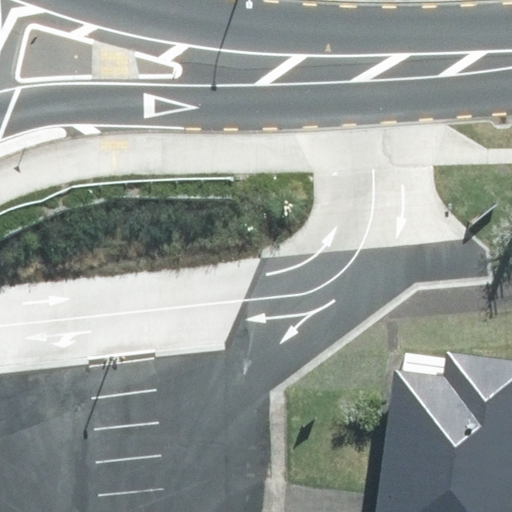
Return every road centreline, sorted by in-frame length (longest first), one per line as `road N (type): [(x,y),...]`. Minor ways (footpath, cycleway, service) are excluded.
road 1 (secondary): [(382,62),(307,95),(0,106)]
road 2 (secondary): [(151,0),(302,26),(382,62)]
road 3 (secondary): [(511,54),(382,62)]
